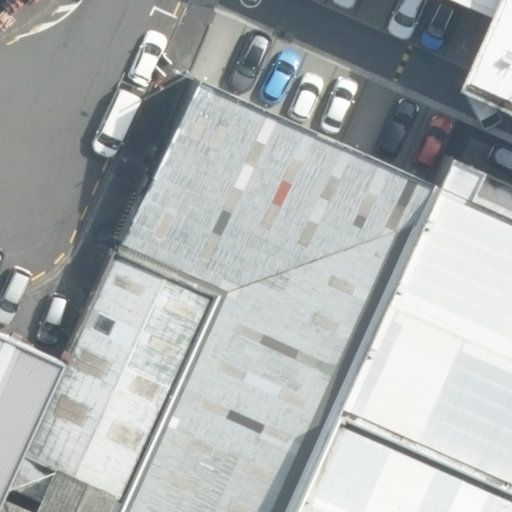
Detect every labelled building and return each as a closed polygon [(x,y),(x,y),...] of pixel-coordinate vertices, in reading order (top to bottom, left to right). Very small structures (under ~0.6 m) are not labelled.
[(511,0),(470,0),(511,19),(486,80),(511,91),(511,0)] [(432,182),(180,81),(108,241),(217,292),(122,511),(288,511),(331,414),(432,182)] [(511,188),(443,159),(432,182),(331,414),(511,493),(511,188)] [(122,511),(217,292),(108,241),(0,490),(0,511),(122,511)] [(0,468),(48,359),(0,337),(0,468)] [(511,511),(511,493),(331,414),(288,511),(511,511)]
